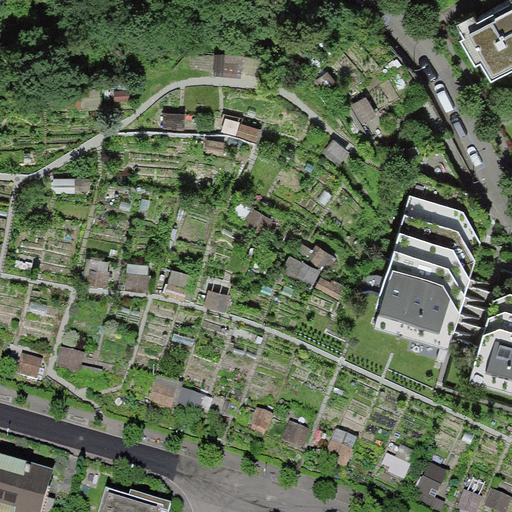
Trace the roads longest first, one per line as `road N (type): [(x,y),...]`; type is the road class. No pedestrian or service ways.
road 1 (residential): [(511,203),(456,94),(381,0)]
road 2 (residential): [(230,483),(0,417)]
